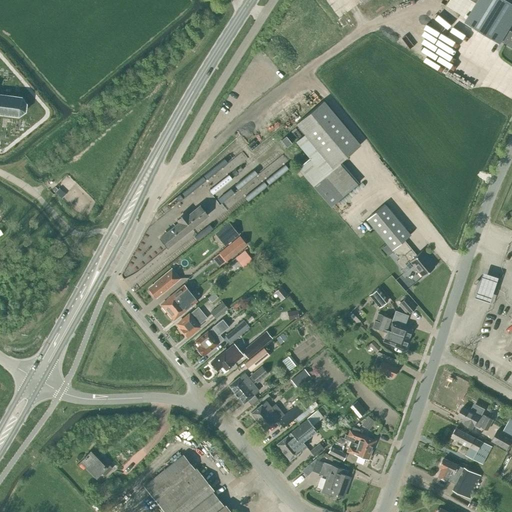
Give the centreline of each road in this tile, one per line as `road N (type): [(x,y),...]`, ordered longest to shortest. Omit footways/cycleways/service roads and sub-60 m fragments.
road 1 (unclassified): [(191,405),(191,384),(110,282),(274,0)]
road 2 (primary): [(41,382),(190,95)]
road 3 (primary): [(190,95),(30,375)]
road 4 (tertiary): [(437,352),(511,145)]
road 5 (tertiary): [(381,511),(437,352)]
road 6 (unclassified): [(191,405),(76,397),(41,382)]
road 7 (unclassified): [(300,511),(235,438),(191,405)]
